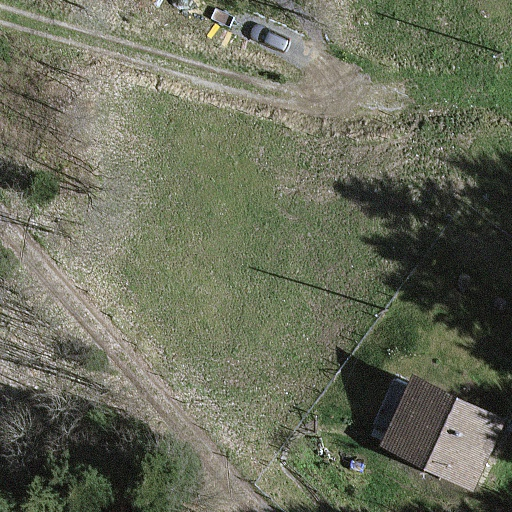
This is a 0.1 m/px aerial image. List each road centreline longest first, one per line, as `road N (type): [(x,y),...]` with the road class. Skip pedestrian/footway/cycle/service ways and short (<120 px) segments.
road 1 (track): [(0,13),(303,101),(329,93),(325,66),(256,28)]
road 2 (track): [(283,511),(0,215)]
